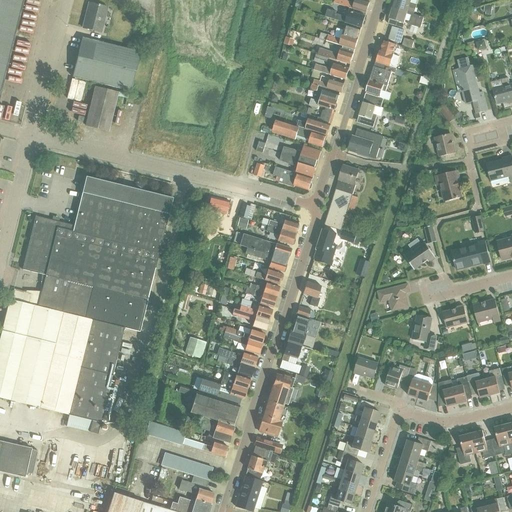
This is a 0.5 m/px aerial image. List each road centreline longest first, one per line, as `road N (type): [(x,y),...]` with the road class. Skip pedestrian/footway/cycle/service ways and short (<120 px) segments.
road 1 (residential): [(221,511),(316,215),(312,204)]
road 2 (unclassified): [(260,191),(30,135)]
road 3 (residential): [(454,291),(439,222),(475,212),(468,160),(474,133),(511,123)]
road 4 (residential): [(312,204),(378,0)]
road 5 (unknown): [(0,419),(114,435),(131,415),(148,345)]
road 6 (unclassified): [(30,135),(65,0)]
road 7 (residential): [(0,261),(30,135)]
